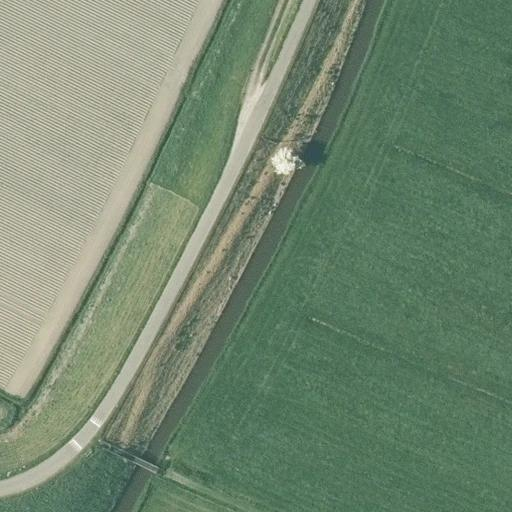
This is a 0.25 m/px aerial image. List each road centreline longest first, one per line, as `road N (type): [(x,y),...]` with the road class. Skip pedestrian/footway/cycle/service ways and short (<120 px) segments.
road 1 (unclassified): [(306,0),(219,193),(107,404),(50,468),(0,489)]
road 2 (track): [(287,0),(241,128),(243,143)]
